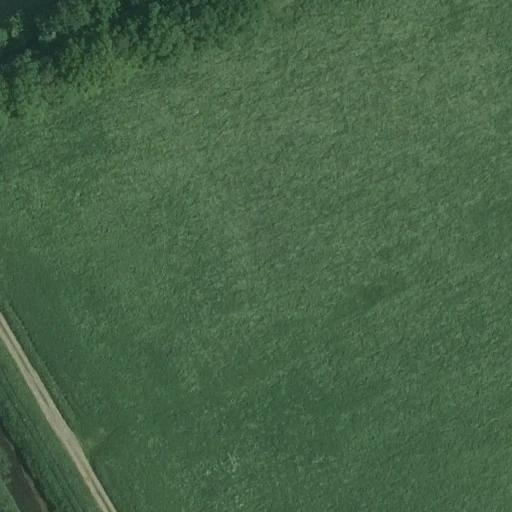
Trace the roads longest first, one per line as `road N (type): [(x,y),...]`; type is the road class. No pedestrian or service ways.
road 1 (track): [(106,511),(0,322)]
road 2 (track): [(0,67),(162,0)]
